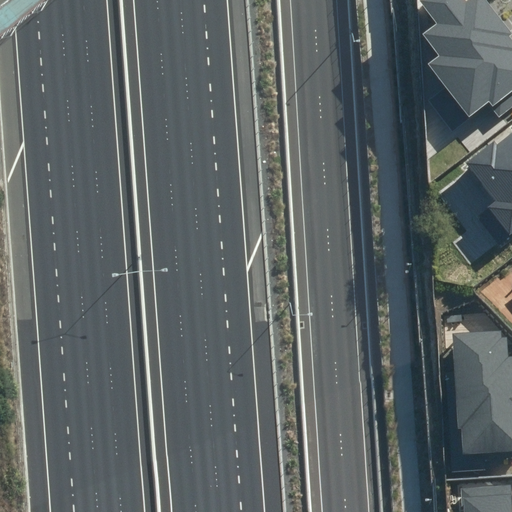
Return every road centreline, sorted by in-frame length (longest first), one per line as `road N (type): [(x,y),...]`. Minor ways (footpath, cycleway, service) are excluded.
road 1 (motorway): [(112,511),(76,0)]
road 2 (motorway): [(187,0),(219,511)]
